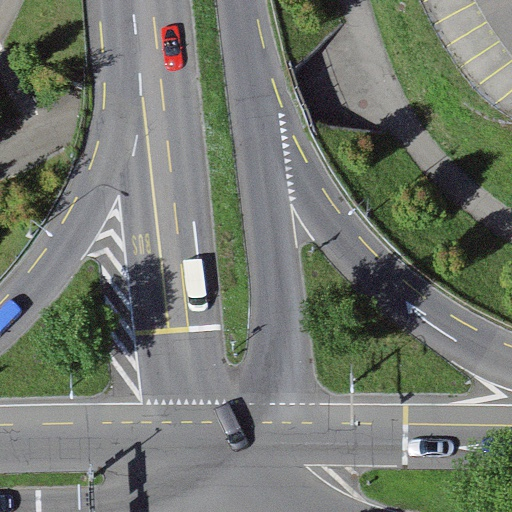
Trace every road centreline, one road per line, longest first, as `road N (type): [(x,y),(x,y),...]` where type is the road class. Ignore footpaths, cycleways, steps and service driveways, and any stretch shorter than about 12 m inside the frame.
road 1 (secondary): [(511,371),(449,335),(345,245),(291,180),(251,67)]
road 2 (secondary): [(146,45),(191,329),(215,415),(234,444)]
road 3 (secondary): [(234,444),(278,366),(282,325),(251,67)]
road 4 (secondary): [(146,45),(106,188),(78,242),(0,331)]
road 5 (primary): [(511,449),(234,444)]
road 6 (primary): [(234,444),(0,447)]
